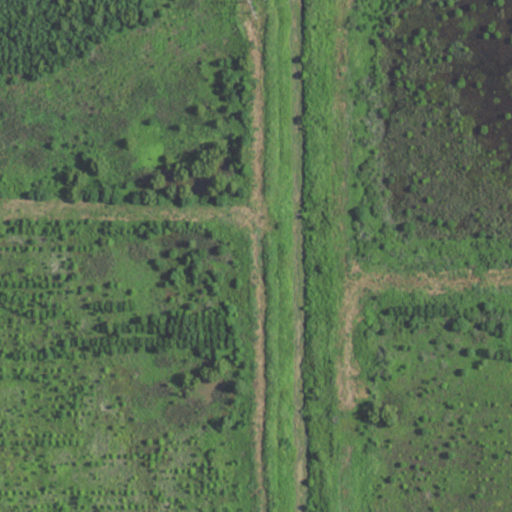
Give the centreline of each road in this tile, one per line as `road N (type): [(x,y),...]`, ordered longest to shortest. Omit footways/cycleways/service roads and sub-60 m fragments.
road 1 (track): [(267,511),(259,222),(264,0)]
road 2 (track): [(337,511),(330,0)]
